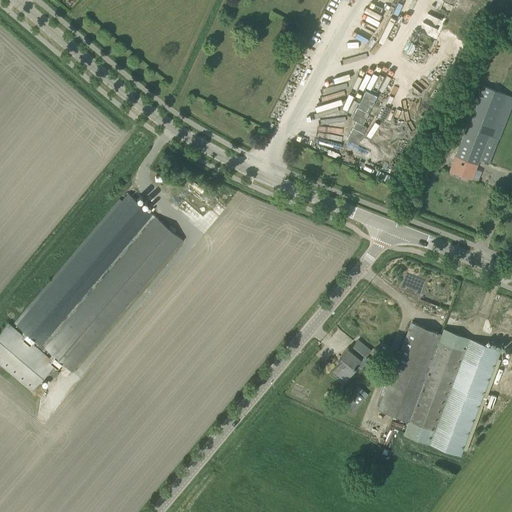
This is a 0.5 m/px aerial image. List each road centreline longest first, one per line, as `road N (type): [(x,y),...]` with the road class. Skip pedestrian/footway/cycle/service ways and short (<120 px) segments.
road 1 (tertiary): [(391,228),(258,176),(197,141),(14,0)]
road 2 (secondary): [(158,511),(391,228)]
road 3 (secondary): [(511,275),(391,228)]
